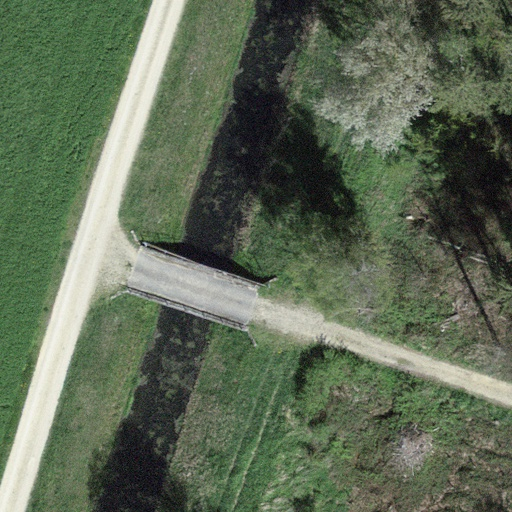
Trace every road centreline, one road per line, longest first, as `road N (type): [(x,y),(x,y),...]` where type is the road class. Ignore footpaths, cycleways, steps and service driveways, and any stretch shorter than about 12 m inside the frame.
road 1 (track): [(5,511),(171,0)]
road 2 (track): [(89,255),(511,395)]
